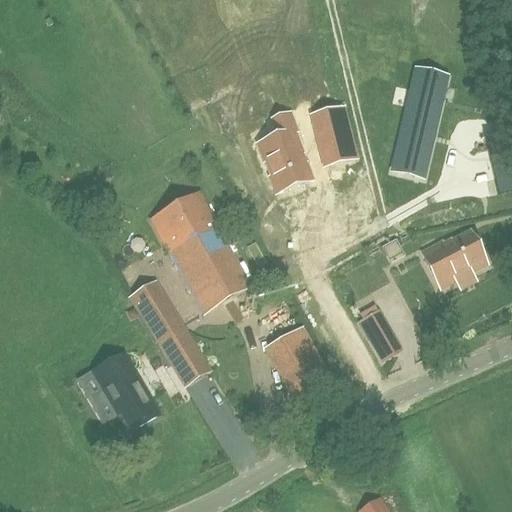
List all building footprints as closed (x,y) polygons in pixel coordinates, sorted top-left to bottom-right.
[(409,106),(393,172),(422,179),(445,80),(416,73),(412,94),(409,106)] [(344,109),(317,116),(323,143),(329,167),(330,168),(331,168),(347,164),(357,162),(344,109)] [(266,165),(268,164),(273,177),(271,178),(277,196),(291,190),(301,187),(314,182),(297,135),(299,134),(292,115),(274,121),(280,138),(259,146),(266,165)] [(511,161),(506,132),(483,137),(497,198),(511,195),(511,161)] [(254,289),(201,194),(152,221),(204,316),(254,289)] [(442,244),(421,256),(440,291),(455,283),(458,281),(468,276),(471,274),(487,266),(470,234),(451,244),(444,248),(443,246),(442,244)] [(194,349),(165,302),(141,317),(145,322),(170,364),(185,389),(209,374),(194,349)] [(274,348),(265,353),(294,404),(303,399),(330,383),(302,333),(274,348)] [(389,334),(371,345),(382,364),(400,353),(389,334)] [(131,434),(157,419),(121,357),(94,373),(112,405),(113,404),(131,434)] [(362,511),(389,511),(381,500),(362,511)]
